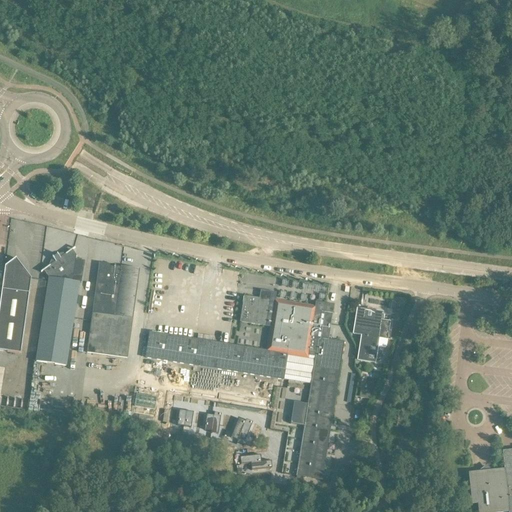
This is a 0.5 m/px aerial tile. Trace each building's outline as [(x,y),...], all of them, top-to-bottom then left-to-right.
[(49,278),(47,289),(36,362),(65,366),(79,284),(68,282),(69,277),(73,274),(76,257),(72,250),(65,255),(65,260),(60,259),(57,255),(56,255),(57,256),(53,259),(53,258),(52,258),(54,260),(50,266),(43,271),(49,278)] [(20,355),(31,280),(16,260),(16,259),(5,268),(5,267),(5,268),(0,302),(0,352),(7,353),(20,355)] [(99,265),(98,274),(92,314),(91,314),(88,345),(83,344),(82,352),(87,353),(87,354),(115,358),(114,362),(122,363),(123,359),(127,360),(139,270),(121,268),(121,269),(115,268),(115,267),(99,265)] [(244,297),(242,307),(240,323),(270,329),(266,352),(150,332),(146,359),(284,383),(288,356),(309,360),(309,357),(315,358),(295,477),(322,481),(344,343),(328,341),(334,306),(316,303),(315,309),(244,297)] [(382,314),(357,310),(353,335),(361,336),(358,361),(374,364),(377,347),(385,348),(387,340),(389,323),(381,322),(382,314)] [(84,377),(83,389),(104,390),(104,378),(84,377)] [(371,391),(360,390),(359,399),(369,400),(371,391)] [(175,400),(168,401),(170,421),(177,420),(175,400)] [(213,403),(206,402),(203,422),(210,423),(213,403)] [(182,405),(176,406),(178,426),(185,425),(182,405)] [(219,410),(212,409),(210,429),(217,430),(219,410)] [(291,425),(294,414),(280,411),(278,423),(291,425)] [(243,419),(229,434),(234,439),(248,424),(243,419)] [(244,428),(230,443),(235,448),(249,433),(244,428)] [(267,447),(247,453),(249,460),(269,454),(267,447)] [(511,511),(511,451),(503,453),(504,463),(504,471),(468,474),(471,506),(477,506),(477,511),(511,511)] [(263,455),(243,461),(246,468),(265,462),(263,455)]
